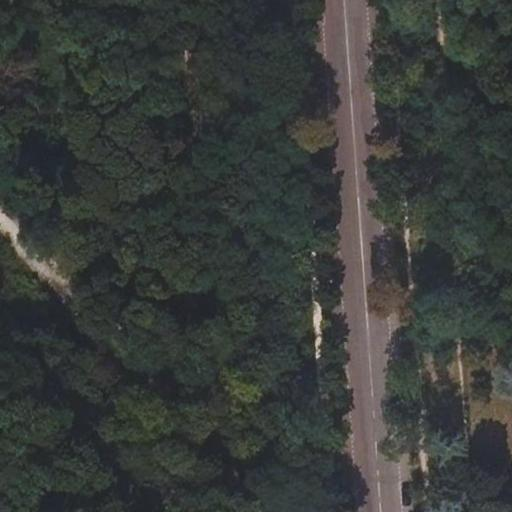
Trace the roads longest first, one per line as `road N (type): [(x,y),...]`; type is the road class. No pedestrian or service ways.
road 1 (secondary): [(378,511),(343,0)]
road 2 (unknown): [(237,482),(108,338),(0,244)]
road 3 (track): [(0,349),(51,383),(180,511)]
